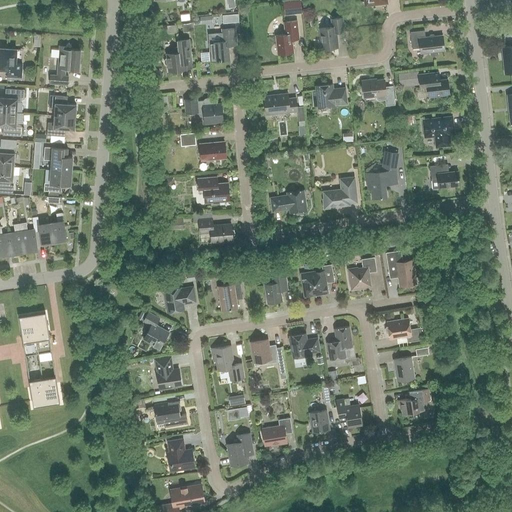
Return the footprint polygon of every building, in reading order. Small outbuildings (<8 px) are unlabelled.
[(300,0),(298,0),(283,2),(285,15),(302,13),(300,0)] [(238,14),(223,15),(224,23),(239,22),(238,14)] [(212,16),(200,17),(201,24),(212,22),(212,16)] [(322,49),(338,47),(336,32),(344,31),(342,18),(334,18),(335,26),(320,28),(322,49)] [(278,54),(293,52),(292,36),(299,35),(297,21),(284,22),(285,33),(284,35),(275,35),(278,54)] [(182,24),(183,32),(193,31),(192,23),(182,24)] [(209,43),(210,52),(209,52),(210,61),(230,60),(228,46),(236,45),(235,28),(222,29),(223,41),(209,43)] [(437,52),(445,51),(443,35),(425,37),(425,30),(410,32),(412,49),(420,48),(421,54),(430,53),(430,55),(432,56),(436,56),(438,54),(437,52)] [(169,72),(192,69),(189,39),(178,40),(178,46),(177,47),(175,48),(174,49),(173,50),(173,52),(173,53),(167,54),(167,58),(166,59),(165,60),(164,61),(164,63),(165,64),(166,65),(168,66),(169,72)] [(79,71),(80,58),(80,50),(71,49),(71,46),(69,43),(66,46),(59,46),(59,50),(58,50),(57,57),(59,57),(57,75),(50,75),(50,83),(68,85),(68,76),(65,76),(65,70),(79,71)] [(511,46),(502,47),(505,74),(511,72),(511,46)] [(21,78),(22,64),(16,64),(16,49),(0,48),(0,69),(7,70),(7,77),(21,78)] [(448,79),(440,80),(439,72),(419,74),(420,89),(427,88),(428,96),(449,94),(448,79)] [(385,90),(384,80),(371,81),(371,80),(362,81),(363,86),(361,86),(362,93),(363,93),(364,98),(376,96),(377,99),(378,101),(385,100),(386,106),(395,105),(393,90),(385,90)] [(316,86),(317,91),(312,92),(313,107),(318,106),(318,108),(334,106),(334,104),(346,103),(345,88),(333,90),(332,84),(316,86)] [(20,102),(24,99),(25,90),(5,89),(5,97),(0,96),(0,111),(17,113),(17,102),(20,102)] [(264,96),(266,115),(298,111),(296,98),(289,99),(288,93),(264,96)] [(54,116),(75,117),(76,105),(64,104),(65,96),(50,95),(49,108),(55,108),(54,116)] [(168,106),(167,96),(157,96),(158,107),(168,106)] [(205,117),(205,123),(223,122),(221,104),(218,104),(217,99),(197,101),(197,99),(185,100),(186,113),(198,112),(199,114),(200,115),(201,116),(203,117),(205,117)] [(23,127),(19,124),(16,124),(17,113),(0,111),(0,126),(3,126),(3,135),(22,136),(23,127)] [(74,130),(75,117),(54,116),(54,123),(48,122),(47,135),(62,137),(62,129),(74,130)] [(413,122),(412,116),(404,117),(405,126),(411,125),(411,123),(413,122)] [(423,120),(425,137),(435,136),(436,147),(450,145),(449,134),(454,134),(452,117),(423,120)] [(180,134),(180,138),(181,146),(196,145),(195,136),(195,133),(180,134)] [(0,152),(0,165),(13,167),(14,153),(13,153),(13,148),(16,149),(17,140),(3,139),(2,152),(0,152)] [(201,160),(226,158),(224,142),(200,144),(201,160)] [(52,160),(51,170),(71,171),(72,157),(67,157),(68,149),(45,147),(44,160),(52,160)] [(384,184),(396,183),(395,170),(398,153),(386,152),(382,172),(367,173),(368,181),(371,181),(373,197),(386,196),(384,184)] [(13,167),(0,165),(0,192),(13,194),(13,185),(11,185),(11,180),(12,180),(13,167)] [(432,180),(432,189),(439,188),(460,186),(458,171),(443,172),(442,165),(430,166),(432,180)] [(44,191),(48,191),(48,196),(58,197),(58,192),(61,192),(61,184),(70,185),(71,171),(51,170),(50,183),(44,183),(44,191)] [(198,178),(199,191),(204,190),(205,203),(230,201),(228,183),(214,184),(214,177),(198,178)] [(354,177),(340,179),(342,190),(324,192),(324,199),(325,208),(335,207),(335,206),(350,204),(349,202),(357,202),(354,177)] [(307,210),(304,190),(287,193),(287,195),(270,198),(272,212),(289,209),(290,213),(307,210)] [(51,223),(54,243),(66,241),(64,227),(62,212),(56,213),(57,222),(51,223)] [(212,219),(211,212),(193,214),(193,223),(199,222),(200,233),(209,232),(211,234),(212,242),(218,242),(219,244),(224,243),(225,241),(233,241),(232,236),(234,235),(234,232),(233,230),(232,229),(231,224),(213,226),(212,219)] [(54,243),(51,223),(39,225),(38,216),(32,217),(34,229),(34,231),(35,231),(40,230),(40,231),(42,245),(54,243)] [(170,218),(171,229),(184,229),(183,217),(170,218)] [(26,222),(20,223),(24,251),(37,249),(35,231),(34,231),(34,229),(27,231),(26,222)] [(15,233),(8,234),(12,253),(24,251),(20,223),(14,224),(15,233)] [(0,255),(12,253),(8,234),(2,235),(1,226),(0,226),(0,255)] [(387,257),(389,269),(397,268),(400,286),(416,283),(412,260),(402,262),(401,251),(386,253),(387,257)] [(375,257),(361,259),(363,268),(349,270),(351,281),(350,281),(351,290),(360,289),(360,287),(371,286),(369,273),(377,272),(375,257)] [(300,273),(302,283),(303,282),(305,297),(315,296),(315,294),(327,293),(325,283),(334,281),(331,265),(322,266),(323,271),(310,273),(310,272),(300,273)] [(267,303),(282,301),(280,288),(287,287),(284,269),(271,271),(273,282),(272,283),(264,285),(267,303)] [(187,281),(195,280),(194,272),(186,273),(187,281)] [(240,281),(233,282),(233,284),(218,286),(222,311),(238,308),(236,295),(242,294),(240,281)] [(183,304),(196,302),(193,287),(180,289),(180,288),(164,290),(168,313),(184,310),(183,304)] [(434,302),(427,304),(428,314),(436,312),(434,302)] [(37,347),(51,345),(45,312),(32,314),(37,347)] [(156,325),(160,318),(148,312),(143,321),(151,325),(143,339),(151,344),(151,345),(159,349),(169,332),(156,325)] [(37,347),(32,314),(19,316),(24,349),(37,347)] [(406,336),(407,343),(422,340),(420,328),(410,329),(409,318),(387,322),(388,327),(386,327),(385,329),(386,333),(388,334),(389,334),(390,339),(402,337),(406,336)] [(329,360),(334,359),(346,357),(346,358),(355,357),(354,346),(352,346),(348,327),(335,329),(337,341),(326,343),(329,360)] [(290,336),(293,358),(309,355),(309,353),(319,351),(317,338),(307,340),(305,334),(290,336)] [(261,361),(262,363),(263,364),(278,362),(276,348),(270,349),(269,348),(267,340),(251,342),(255,362),(261,361)] [(51,345),(37,347),(47,405),(60,403),(51,345)] [(217,361),(218,370),(227,369),(229,370),(231,380),(244,378),(241,363),(234,365),(231,346),(212,349),(214,361),(217,361)] [(47,405),(37,347),(24,349),(33,407),(47,405)] [(428,347),(416,349),(417,356),(429,354),(428,347)] [(172,370),(170,357),(155,360),(158,373),(157,373),(159,389),(182,385),(179,369),(172,370)] [(413,369),(411,357),(394,359),(396,372),(397,371),(399,381),(413,379),(412,369),(413,369)] [(328,386),(322,387),(325,403),(331,402),(328,386)] [(408,392),(409,399),(399,401),(400,408),(402,408),(403,414),(407,413),(424,410),(423,401),(430,400),(428,389),(408,392)] [(227,397),(230,406),(244,402),(242,393),(227,397)] [(362,424),(359,405),(350,406),(349,398),(336,400),(339,418),(346,417),(348,427),(362,424)] [(132,401),(133,408),(145,407),(144,399),(132,401)] [(164,426),(165,428),(188,424),(186,414),(180,415),(179,409),(181,408),(180,401),(154,405),(157,428),(164,426)] [(247,407),(239,408),(241,416),(249,415),(247,407)] [(313,432),(329,430),(326,410),(310,413),(313,432)] [(262,429),(265,445),(274,444),(274,443),(277,443),(278,444),(287,443),(285,434),(292,433),(290,418),(278,420),(279,426),(262,429)] [(234,443),(228,444),(228,448),(227,449),(229,451),(231,465),(247,463),(246,453),(247,451),(252,450),(249,433),(239,435),(239,439),(234,440),(233,442),(234,443)] [(194,466),(192,450),(184,451),(182,439),(168,442),(170,454),(168,454),(171,470),(194,466)] [(182,487),(182,488),(171,489),(173,504),(163,506),(163,511),(179,511),(178,507),(205,503),(202,485),(187,488),(186,487),(182,487)]
